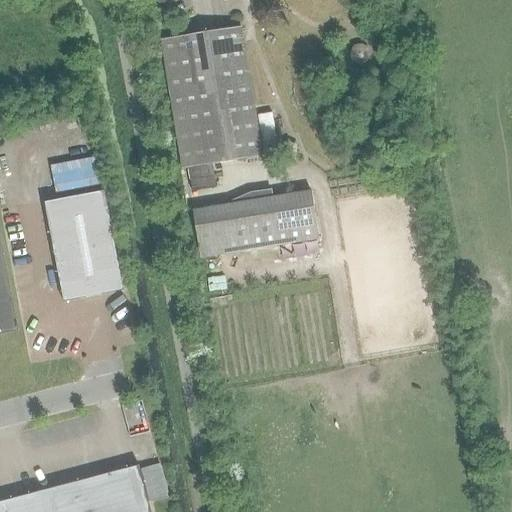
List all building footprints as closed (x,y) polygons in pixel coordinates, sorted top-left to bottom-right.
[(240,27),(160,40),(180,169),(260,156),(240,27)] [(354,48),(351,54),(353,61),(359,64),(366,62),(369,56),(367,49),(361,46),(354,48)] [(272,114),(258,116),(264,159),(279,157),(272,114)] [(284,147),(283,159),(293,160),(294,148),(284,147)] [(104,191),(44,203),(63,303),(123,291),(104,191)] [(311,192),(310,192),(310,193),(272,199),(271,192),(251,194),(220,208),(194,212),(194,211),(193,211),(200,259),(319,239),(311,192)] [(0,335),(18,331),(0,239),(0,335)] [(159,465),(140,470),(149,502),(167,497),(159,465)] [(0,511),(150,511),(139,466),(0,502),(0,511)]
